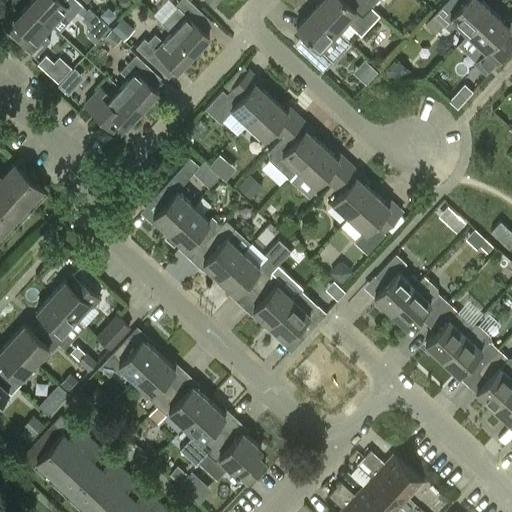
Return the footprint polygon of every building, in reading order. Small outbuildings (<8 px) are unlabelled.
[(70,0),(66,5),(60,0),(31,0),(29,3),(51,23),(60,13),(67,20),(83,4),(78,0),(70,0)] [(171,31),(193,51),(209,34),(192,19),(200,10),(189,0),(178,0),(175,3),(177,5),(161,22),(171,31)] [(336,29),(346,18),(362,33),(379,14),(370,6),(363,0),(319,0),(313,7),(336,29)] [(449,16),(467,33),(490,7),(482,0),(463,0),(461,2),(458,0),(445,0),(433,13),(443,22),(449,16)] [(51,40),(43,32),(51,23),(29,3),(13,20),(26,32),(18,40),(35,57),(51,40)] [(86,9),(81,14),(83,16),(81,18),(90,27),(84,33),(94,42),(109,26),(88,7),(86,9)] [(336,29),(313,7),(295,27),(304,36),(295,46),(322,70),(349,41),(336,29)] [(498,36),(509,24),(490,7),(467,33),(479,44),(473,50),(489,65),(507,45),(498,36)] [(117,44),(133,26),(122,16),(106,34),(117,44)] [(156,48),(177,68),(193,51),(171,31),(163,40),(155,33),(148,40),(144,37),(136,45),(148,56),(156,48)] [(118,86),(140,107),(157,89),(136,69),(144,61),(135,52),(120,69),(127,76),(118,86)] [(61,53),(45,69),(68,91),(84,75),(61,53)] [(233,108),(247,122),(271,95),(255,81),(259,77),(250,68),(230,89),(227,93),(222,89),(205,107),(220,121),(233,108)] [(448,97),(455,105),(471,91),(464,83),(448,97)] [(140,107),(118,86),(110,95),(99,85),(83,101),(104,121),(112,112),(125,123),(140,107)] [(281,136),(300,115),(291,107),(288,111),(271,95),(247,122),(263,137),(272,128),(281,136)] [(290,177),(298,169),(322,142),(306,127),(309,124),(300,115),(281,136),(268,149),(269,158),(290,177)] [(332,183),(351,163),(342,154),(338,158),(322,142),(298,169),(314,184),(322,175),(332,183)] [(0,166),(10,157),(2,148),(0,149),(0,166)] [(163,204),(153,215),(169,230),(192,204),(177,190),(180,186),(179,185),(198,165),(190,158),(171,177),(170,177),(153,195),(163,204)] [(0,172),(0,179),(31,208),(47,191),(13,160),(1,174),(0,172)] [(332,201),(348,215),(372,189),(357,175),(360,171),(351,163),(332,183),(341,192),(332,201)] [(251,195),(261,183),(251,175),(241,186),(251,195)] [(0,210),(16,225),(31,208),(0,179),(0,210)] [(372,189),(348,215),(364,230),(355,240),(367,251),(385,232),(383,230),(402,210),(393,201),(389,205),(372,189)] [(192,204),(169,230),(185,245),(195,234),(204,243),(221,224),(211,215),(208,218),(192,204)] [(0,241),(0,242),(16,225),(0,210),(0,241)] [(508,246),(511,242),(511,230),(500,219),(490,229),(508,246)] [(213,251),(203,261),(219,276),(243,251),(227,236),(231,233),(221,224),(204,243),(213,251)] [(290,251),(278,239),(265,253),(277,264),(290,251)] [(243,251),(219,276),(236,292),(246,281),(254,289),(271,270),(262,261),(258,265),(243,251)] [(385,283),(374,295),(390,310),(418,280),(412,274),(408,279),(399,271),(406,262),(396,253),(376,275),(385,283)] [(263,297),(253,308),(269,323),(293,297),(277,283),(281,279),(271,270),(254,289),(263,297)] [(418,280),(390,310),(407,326),(418,314),(427,323),(447,301),(438,292),(438,287),(423,274),(418,280)] [(75,285),(65,276),(49,294),(74,316),(88,300),(92,303),(99,296),(80,279),(75,285)] [(44,317),(38,324),(57,341),(64,334),(60,331),(74,316),(49,294),(35,309),(44,317)] [(293,297),(269,323),(285,338),(295,327),(304,335),(321,317),(311,307),(307,311),(293,297)] [(436,331),(425,343),(441,357),(472,324),(447,301),(427,323),(436,331)] [(116,313),(96,335),(110,348),(131,326),(116,313)] [(24,321),(10,337),(9,338),(33,360),(47,345),(50,348),(57,341),(38,324),(33,330),(24,321)] [(472,324),(441,357),(458,373),(469,362),(478,370),(498,348),(490,340),(491,334),(478,323),(473,322),(472,324)] [(123,366),(134,377),(158,352),(141,336),(131,347),(123,339),(99,365),(109,374),(114,368),(118,372),(123,366)] [(19,375),(33,360),(9,338),(0,347),(0,358),(3,361),(0,365),(0,371),(16,386),(23,378),(19,375)] [(487,379),(476,390),(492,405),(511,383),(511,356),(508,357),(498,348),(478,370),(487,379)] [(164,377),(174,366),(158,352),(134,377),(151,392),(148,396),(156,404),(173,385),(164,377)] [(10,393),(16,386),(0,371),(0,395),(6,389),(10,393)] [(181,393),(173,385),(156,404),(166,413),(169,409),(185,424),(208,398),(191,383),(181,393)] [(511,383),(492,405),(509,420),(511,416),(511,383)] [(197,442),(206,451),(224,432),(214,424),(224,413),(208,398),(185,424),(200,439),(197,442)] [(67,434),(53,422),(23,455),(32,464),(36,460),(52,476),(76,450),(72,447),(86,432),(77,424),(67,434)] [(254,452),(260,446),(242,429),(232,440),(224,432),(206,451),(198,460),(217,478),(229,465),(247,482),(265,463),(254,452)] [(76,450),(52,476),(69,491),(96,461),(92,457),(101,447),(93,439),(80,453),(76,450)] [(370,448),(363,455),(408,496),(424,480),(392,451),(383,460),(370,448)] [(96,461),(69,491),(86,507),(109,482),(105,478),(119,463),(111,455),(101,466),(96,461)] [(393,511),(408,496),(363,455),(357,462),(370,474),(361,484),(392,511),(393,511)] [(109,482),(86,507),(91,511),(112,511),(130,493),(126,489),(135,478),(127,470),(113,485),(109,482)] [(360,511),(392,511),(361,484),(354,492),(341,480),(334,487),(360,511)] [(130,493),(112,511),(142,511),(143,511),(139,509),(153,494),(144,486),(134,497),(130,493)] [(360,511),(334,487),(328,494),(341,506),(335,511),(360,511)] [(142,511),(143,511),(142,511),(165,511),(169,508),(160,500),(149,511),(142,511)]
